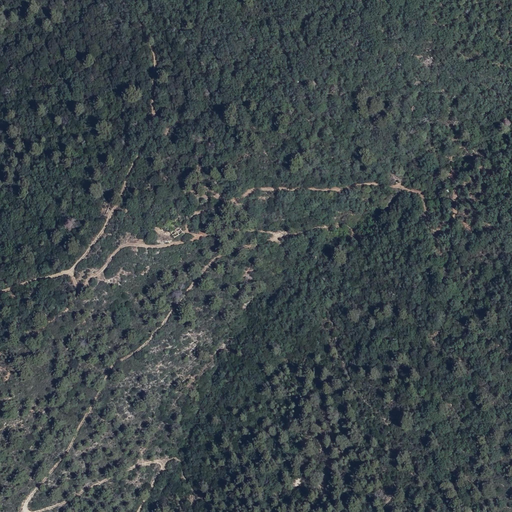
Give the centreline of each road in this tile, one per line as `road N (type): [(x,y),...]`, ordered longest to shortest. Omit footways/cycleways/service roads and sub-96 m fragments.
road 1 (track): [(70,272),(79,291),(128,244),(172,244),(227,228),(276,237),(208,263),(148,340),(117,361),(27,511)]
road 2 (track): [(136,0),(156,99),(108,220),(70,272)]
road 3 (track): [(33,511),(134,465),(161,462)]
